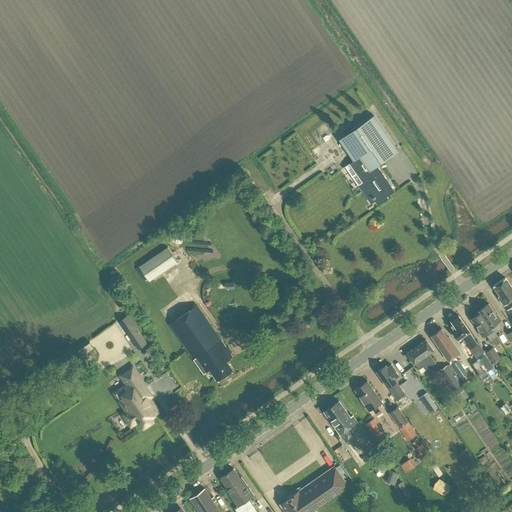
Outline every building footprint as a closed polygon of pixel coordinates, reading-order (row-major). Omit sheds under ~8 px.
[(373,115),(339,139),(353,160),(342,167),(343,168),(345,166),(352,176),(356,173),(365,186),(361,189),(371,203),(375,200),(378,204),(386,199),(386,198),(388,197),(387,195),(394,189),(377,165),(398,150),(373,115)] [(167,247),(139,266),(149,280),(176,261),(167,247)] [(498,297),(504,305),(511,299),(511,287),(505,277),(493,286),(499,296),(498,297)] [(481,312),(495,333),(501,328),(497,322),(501,320),(497,314),(496,315),(488,303),(478,310),(480,312),(481,312)] [(198,305),(170,325),(205,372),(210,369),(218,379),(233,368),(225,358),(232,352),(198,305)] [(490,340),(494,346),(501,341),(495,333),(481,312),(480,312),(471,319),(479,331),(478,331),(482,337),(486,334),(490,340)] [(453,324),(450,326),(454,331),(453,332),(454,333),(454,336),(455,338),(457,338),(458,339),(462,337),(470,348),(476,357),(484,351),(478,343),(476,344),(469,332),(469,331),(459,315),(458,316),(455,316),(455,315),(452,318),(452,320),(451,321),(453,324)] [(431,336),(432,336),(448,360),(449,361),(460,353),(460,352),(449,336),(447,337),(441,329),(442,329),(441,328),(431,336)] [(142,336),(134,342),(138,349),(147,343),(142,336)] [(426,339),(407,353),(418,369),(423,365),(425,369),(435,362),(429,354),(434,350),(426,339)] [(486,352),(493,363),(500,358),(493,348),(486,352)] [(480,374),(488,368),(480,357),(472,363),(480,374)] [(451,364),(455,370),(454,371),(456,374),(457,373),(460,378),(467,372),(458,359),(451,364)] [(386,365),(376,371),(387,387),(388,387),(397,400),(405,394),(396,381),(397,380),(395,378),(399,376),(391,364),(387,367),(386,365)] [(465,390),(448,364),(439,371),(456,396),(465,390)] [(143,426),(152,420),(150,416),(158,411),(143,389),(146,387),(133,367),(120,375),(131,391),(119,399),(127,412),(123,414),(131,425),(139,420),(143,426)] [(358,397),(368,411),(382,402),(367,381),(355,390),(359,396),(358,397)] [(418,398),(426,413),(439,407),(430,391),(418,398)] [(341,432),(347,441),(355,435),(349,427),(357,421),(353,415),(351,417),(339,401),(324,411),(340,433),(341,432)] [(389,412),(399,426),(407,421),(397,407),(389,412)] [(457,454),(466,468),(475,462),(466,448),(457,454)] [(477,460),(481,465),(487,460),(484,455),(477,460)] [(399,465),(405,473),(415,466),(409,458),(399,465)] [(281,503),(286,511),(308,511),(347,485),(334,466),(281,503)] [(225,488),(238,505),(236,507),(238,511),(260,511),(250,497),(254,495),(241,476),(240,477),(233,468),(220,477),(227,487),(225,488)] [(220,511),(204,488),(189,498),(198,511),(220,511)]
